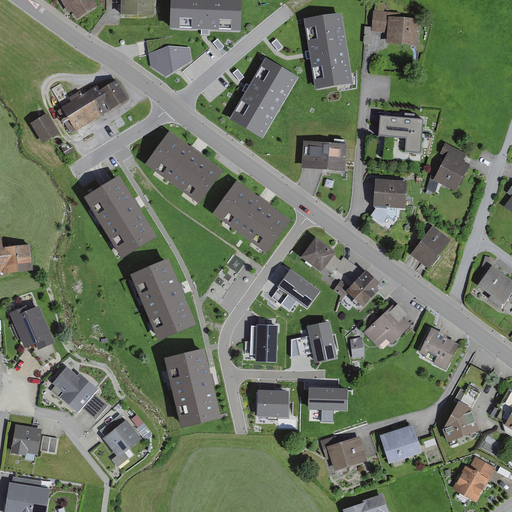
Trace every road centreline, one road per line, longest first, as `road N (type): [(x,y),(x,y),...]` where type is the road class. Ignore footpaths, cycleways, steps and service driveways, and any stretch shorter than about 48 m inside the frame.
road 1 (residential): [(448,310),(172,107)]
road 2 (residential): [(448,310),(511,131)]
road 3 (residential): [(172,107),(22,0)]
road 4 (unclassified): [(172,107),(287,12)]
